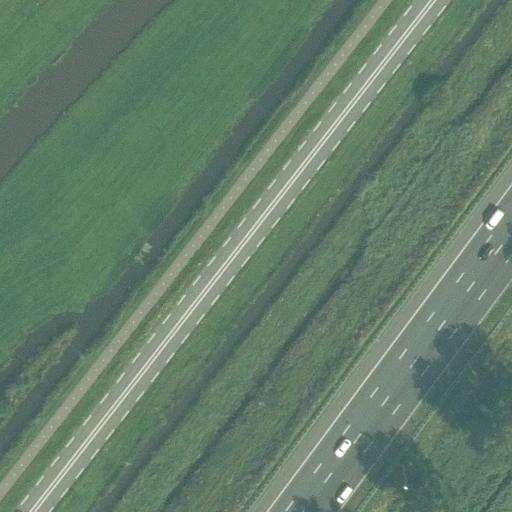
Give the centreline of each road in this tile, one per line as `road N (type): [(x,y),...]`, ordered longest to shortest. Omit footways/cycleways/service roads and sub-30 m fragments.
road 1 (secondary): [(31,511),(432,0)]
road 2 (motorway): [(511,229),(301,511)]
